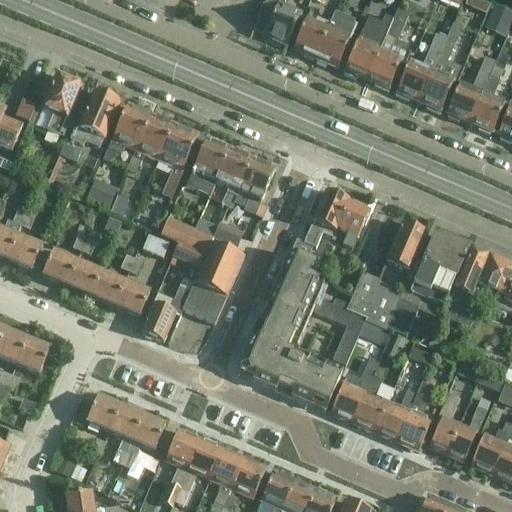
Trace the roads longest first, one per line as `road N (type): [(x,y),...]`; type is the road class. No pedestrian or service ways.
road 1 (primary): [(511,209),(19,0)]
road 2 (residential): [(99,0),(511,175)]
road 3 (residential): [(0,27),(312,151)]
road 4 (residential): [(211,388),(312,151)]
road 5 (residential): [(409,490),(305,447),(276,417),(211,388)]
road 6 (residential): [(312,151),(511,236)]
road 7 (residential): [(24,511),(30,467),(86,335)]
road 8 (residential): [(211,388),(86,335)]
